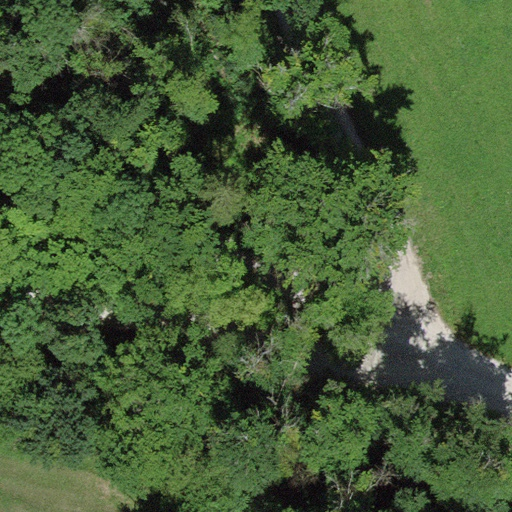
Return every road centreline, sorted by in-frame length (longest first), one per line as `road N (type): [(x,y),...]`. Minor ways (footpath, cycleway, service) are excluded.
road 1 (track): [(0,303),(393,368),(449,360)]
road 2 (track): [(0,227),(238,272),(419,320)]
road 3 (track): [(290,0),(393,239),(419,320)]
road 4 (track): [(483,511),(449,360)]
